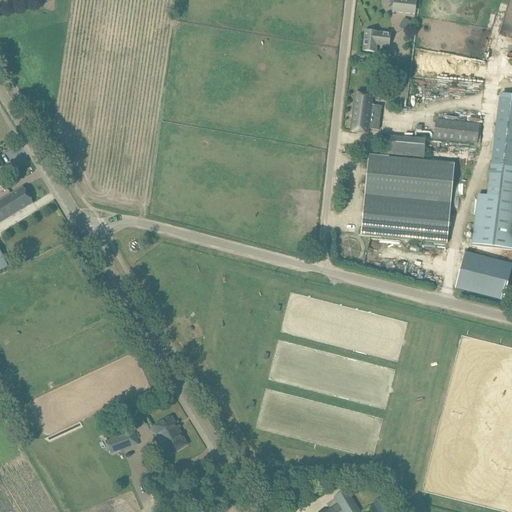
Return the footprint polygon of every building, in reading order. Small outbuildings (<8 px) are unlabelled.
[(416,0),(414,0),(393,0),(392,13),(415,15),(416,0)] [(404,18),(400,26),(399,28),(400,28),(407,33),(412,23),(404,18)] [(378,33),(375,32),(365,31),(363,52),(375,53),(376,45),(389,47),(390,34),(378,33)] [(395,75),(395,65),(383,65),(382,74),(395,75)] [(372,96),(365,95),(355,93),(350,132),(369,135),(370,128),(377,129),(380,107),(371,106),(372,96)] [(477,144),(479,125),(435,120),(433,139),(477,144)] [(383,136),(381,154),(424,158),(425,140),(383,136)] [(358,229),(358,236),(447,244),(454,164),(368,156),(361,230),(358,229)] [(0,223),(24,209),(33,204),(23,187),(0,201),(0,223)] [(503,301),(511,266),(511,264),(464,253),(455,289),(503,301)] [(167,457),(178,450),(187,446),(171,418),(152,428),(163,447),(162,448),(167,457)] [(133,443),(137,441),(133,432),(106,442),(110,455),(134,446),(133,443)] [(340,511),(342,511),(343,511),(359,511),(346,491),(335,498),(338,504),(324,511),(340,511)] [(164,506),(176,503),(186,501),(184,492),(162,498),(164,506)] [(392,511),(384,498),(372,505),(376,511),(392,511)]
